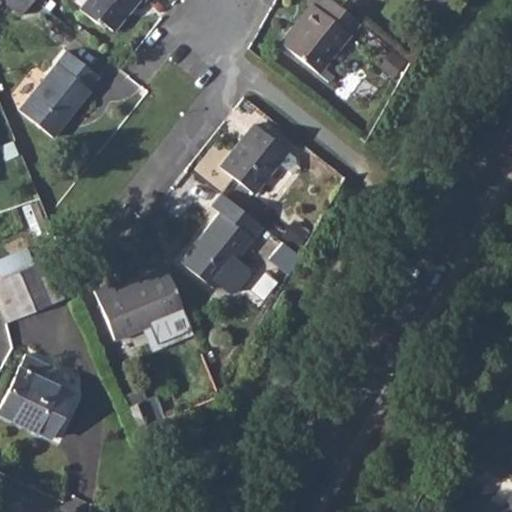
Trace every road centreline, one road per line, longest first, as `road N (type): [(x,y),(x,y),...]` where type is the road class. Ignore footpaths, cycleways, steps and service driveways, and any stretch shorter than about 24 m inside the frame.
road 1 (secondary): [(511,135),(299,511)]
road 2 (unknown): [(369,176),(231,464),(234,511)]
road 3 (residential): [(240,11),(234,69),(138,211)]
